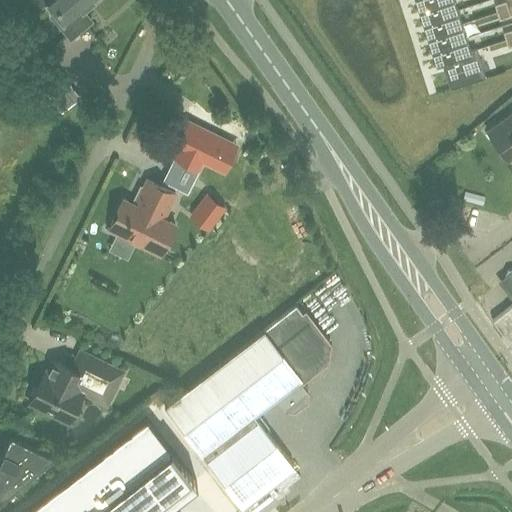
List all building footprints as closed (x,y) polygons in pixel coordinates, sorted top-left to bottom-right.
[(53,0),(60,8),(51,15),(71,39),(92,21),(83,11),(95,0),(53,0)] [(454,0),(440,0),(418,7),(422,21),(458,9),(454,0)] [(497,12),(508,8),(506,1),(494,4),(497,12)] [(508,8),(497,12),(499,20),(511,16),(508,8)] [(458,9),(422,21),(426,35),(462,23),(458,9)] [(462,23),(426,35),(431,48),(467,37),(462,23)] [(511,29),(503,32),(506,40),(511,37),(511,29)] [(48,60),(27,33),(14,44),(35,70),(48,60)] [(467,37),(431,48),(435,62),(441,60),(471,51),(467,37)] [(471,51),(441,60),(450,88),(486,77),(477,49),(471,51)] [(48,90),(64,79),(57,69),(40,81),(48,90)] [(511,113),(490,130),(509,156),(511,154),(511,113)] [(226,140),(188,121),(176,147),(180,148),(175,158),(198,169),(202,160),(213,166),(224,171),(237,145),(226,140)] [(131,203),(135,205),(163,218),(175,193),(147,180),(140,194),(137,192),(131,203)] [(223,207),(207,195),(192,216),(208,228),(223,207)] [(175,225),(163,218),(135,205),(131,203),(123,199),(108,229),(160,255),(175,225)] [(185,390),(163,407),(242,509),(267,489),(294,468),(253,416),(276,399),(285,411),(294,412),(306,403),(307,394),(298,382),(301,379),(301,378),(325,360),(327,346),(302,314),(302,313),(296,305),(185,390)] [(30,399),(29,401),(60,416),(69,421),(72,413),(82,392),(106,403),(122,371),(90,355),(80,351),(71,369),(55,361),(48,375),(43,373),(37,386),(33,387),(29,395),(30,399)] [(147,418),(24,511),(170,511),(169,509),(165,511),(158,511),(153,506),(192,476),(171,448),(171,449),(147,418)] [(54,456),(10,435),(0,457),(0,493),(3,497),(54,456)]
